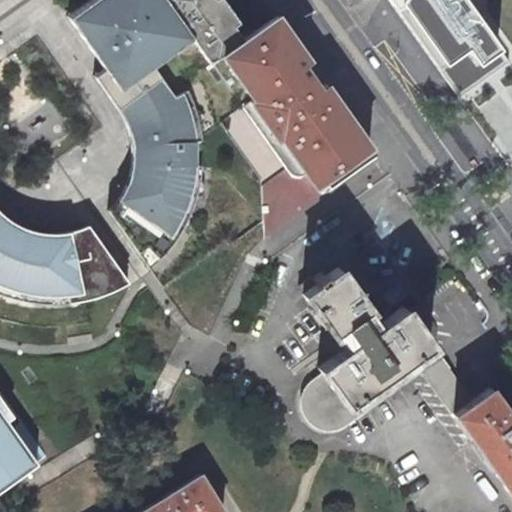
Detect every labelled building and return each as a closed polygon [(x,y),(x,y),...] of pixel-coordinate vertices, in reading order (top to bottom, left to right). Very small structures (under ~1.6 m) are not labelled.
[(87,0),(66,15),(103,68),(93,75),(116,108),(154,81),(164,94),(195,139),(197,137),(220,122),(242,106),(210,61),(247,35),(222,0),(87,0)] [(391,0),(460,96),(511,64),(463,0),(391,0)] [(242,106),(291,175),(305,176),(316,193),(376,149),(330,84),(322,90),(307,67),(313,62),(278,13),(247,35),(210,61),(242,106)] [(154,81),(116,108),(118,110),(124,123),(129,136),(131,149),(131,161),(130,165),(127,177),(122,190),(115,201),(107,210),(138,253),(145,246),(155,259),(163,251),(175,235),(183,221),(191,202),(196,187),(199,172),(199,161),(199,151),(197,137),(195,139),(164,94),(154,81)] [(0,293),(4,295),(15,298),(32,301),(48,302),(59,302),(82,299),(103,292),(127,280),(87,224),(77,228),(69,230),(58,232),(47,232),(36,230),(25,227),(12,221),(5,217),(0,212),(0,293)] [(321,373),(344,405),(429,345),(428,343),(407,313),(403,307),(376,326),(373,328),(362,312),(367,309),(337,268),(324,277),(321,272),(311,279),(310,277),(297,286),(302,293),(301,293),(341,351),(318,368),(318,369),(321,373)] [(344,405),(321,373),(313,379),(304,387),(300,394),(299,402),(299,411),(301,417),(310,425),(319,429),(325,431),(336,430),(344,426),(420,372),(441,398),(453,413),(472,400),(462,385),(433,343),(344,405)] [(511,418),(489,387),(472,400),(453,413),(476,446),(511,496),(511,418)] [(0,488),(45,458),(0,403),(0,488)] [(222,511),(224,511),(200,474),(175,489),(137,511),(222,511)]
